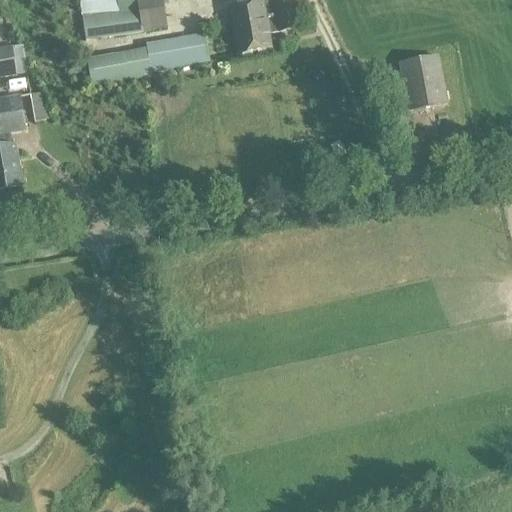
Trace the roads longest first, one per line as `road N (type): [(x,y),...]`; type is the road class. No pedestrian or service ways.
road 1 (unclassified): [(0,255),(511,175)]
road 2 (track): [(391,195),(310,0)]
